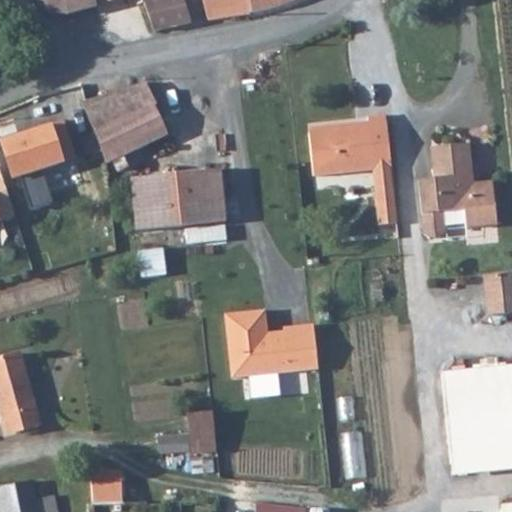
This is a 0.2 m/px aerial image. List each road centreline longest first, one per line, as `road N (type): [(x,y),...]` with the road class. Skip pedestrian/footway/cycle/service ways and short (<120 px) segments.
road 1 (unclassified): [(339,0),(290,24),(0,97)]
road 2 (residential): [(368,0),(397,118),(448,110),(468,85),(466,0)]
